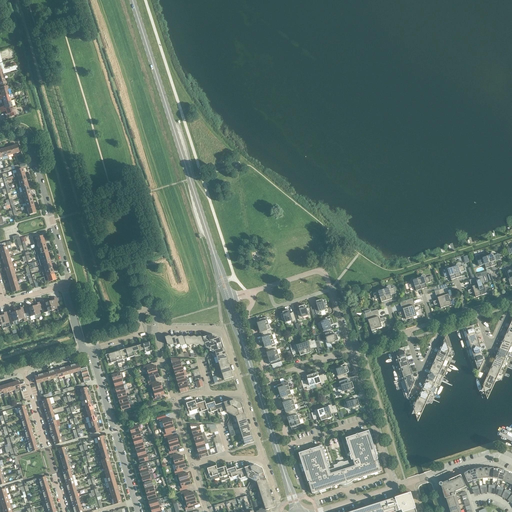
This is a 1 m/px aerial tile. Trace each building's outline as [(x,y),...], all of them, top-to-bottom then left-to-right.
[(0,97),(9,95),(7,89),(8,89),(7,86),(0,88),(0,97)] [(11,101),(9,95),(0,97),(0,100),(2,100),(3,103),(11,101)] [(0,110),(13,107),(11,101),(3,103),(4,107),(0,107),(0,110)] [(14,113),(13,107),(0,110),(0,111),(1,113),(6,111),(7,115),(10,114),(11,117),(16,115),(15,112),(14,113)] [(25,174),(23,169),(15,171),(16,173),(13,174),(14,177),(17,176),(25,174)] [(20,196),(21,199),(31,196),(29,191),(22,193),(23,195),(20,196)] [(23,204),(25,204),(33,202),(31,196),(21,199),(23,204)] [(24,210),(27,209),(34,207),(33,202),(25,204),(26,206),(23,207),(24,210)] [(37,244),(44,242),(43,236),(36,238),(35,236),(32,238),(34,245),(37,244)] [(38,255),(39,255),(40,255),(48,252),(46,247),(39,249),(36,250),(38,255)] [(491,267),(495,266),(496,266),(495,262),(500,260),(498,255),(496,255),(495,254),(494,253),(493,253),(492,253),(491,253),(491,254),(490,254),(490,255),(490,256),(488,257),(491,267)] [(484,265),(486,269),(491,267),(488,257),(485,258),(485,257),(484,257),(484,256),(483,256),(482,256),(481,256),(481,257),(480,257),(480,258),(480,259),(481,260),(478,261),(479,267),(484,265)] [(42,260),(39,261),(41,267),(43,266),(51,263),(49,258),(42,260)] [(456,278),(460,277),(461,277),(460,273),(465,271),(464,266),(461,267),(460,265),(460,264),(459,264),(458,264),(457,264),(456,264),(456,265),(456,266),(456,267),(453,268),(456,278)] [(450,276),(451,280),(456,278),(453,268),(450,269),(450,268),(449,268),(448,267),(447,267),(446,267),(446,268),(445,268),(445,269),(445,270),(446,271),(443,272),(445,278),(450,276)] [(511,273),(510,267),(504,269),(506,276),(507,276),(508,278),(503,280),(504,283),(505,283),(506,283),(507,283),(508,283),(509,283),(510,286),(511,285),(511,273)] [(52,269),(45,271),(42,272),(43,276),(45,275),(45,277),(47,277),(54,274),(52,269)] [(421,290),(425,288),(427,288),(425,284),(431,282),(430,280),(429,277),(426,278),(426,277),(425,276),(425,275),(424,275),(423,275),(422,275),(421,276),(421,277),(421,278),(418,279),(421,290)] [(482,277),(475,278),(481,296),(486,294),(485,291),(486,290),(487,290),(487,289),(488,288),(489,288),(490,287),(489,284),(483,286),(483,284),(484,283),(482,277)] [(415,287),(416,291),(421,290),(418,279),(415,280),(415,279),(414,279),(414,278),(413,278),(412,278),(412,279),(411,279),(411,280),(410,280),(410,281),(411,281),(411,283),(408,284),(410,289),(415,287)] [(469,280),(469,281),(471,287),(472,287),(473,289),(468,291),(469,294),(470,294),(471,294),(472,294),(473,294),(474,294),(475,294),(476,297),(481,296),(475,278),(474,279),(471,280),(469,280)] [(387,301),(391,299),(392,299),(391,295),(396,293),(394,288),(391,289),(391,288),(391,287),(390,287),(389,286),(388,286),(387,286),(387,287),(386,287),(386,288),(386,289),(383,290),(387,301)] [(443,296),(446,307),(451,305),(450,302),(451,302),(452,301),(452,300),(453,299),(454,299),(455,299),(454,295),(452,296),(450,291),(449,290),(448,291),(447,288),(446,288),(441,290),(443,296)] [(383,290),(380,291),(380,290),(379,290),(378,289),(377,289),(377,290),(376,290),(376,291),(376,292),(376,294),(373,295),(375,300),(380,298),(381,302),(387,301),(383,290)] [(441,308),(446,307),(443,296),(441,290),(435,292),(437,298),(438,298),(438,300),(433,302),(434,305),(435,305),(436,305),(437,305),(438,305),(439,305),(440,305),(441,308)] [(49,302),(51,311),(57,309),(57,312),(61,311),(57,298),(52,299),(52,301),(49,302)] [(316,301),(317,305),(317,306),(314,307),(316,314),(320,314),(320,312),(326,310),(324,307),(326,306),(326,307),(325,300),(322,300),(322,299),(316,301)] [(412,299),(406,301),(411,318),(417,316),(416,313),(417,313),(417,312),(418,311),(419,310),(420,310),(419,306),(414,308),(413,306),(414,306),(412,299)] [(43,313),(51,311),(49,302),(45,303),(44,301),(40,302),(42,309),(41,309),(43,313)] [(400,303),(402,310),(403,309),(403,311),(398,313),(399,316),(401,316),(402,316),(403,317),(404,317),(405,316),(406,320),(411,318),(406,301),(400,303)] [(39,310),(41,309),(42,309),(40,302),(37,303),(37,305),(32,307),(35,318),(41,317),(39,310)] [(300,312),(297,313),(299,320),(303,319),(302,317),(308,316),(307,312),(309,312),(308,305),(308,306),(305,306),(305,305),(299,307),(300,311),(300,312)] [(25,314),(28,313),(29,317),(30,317),(31,320),(35,318),(32,307),(27,308),(26,306),(23,307),(25,314)] [(25,314),(23,307),(20,308),(21,310),(15,312),(18,321),(23,319),(24,322),(27,321),(25,314)] [(290,315),(290,314),(289,310),(282,312),(283,313),(280,314),(283,320),(284,320),(283,320),(285,319),(286,323),(292,321),(292,323),(296,321),(294,314),(290,315)] [(377,329),(371,312),(370,310),(364,312),(365,315),(364,315),(364,320),(367,320),(368,323),(364,324),(365,328),(366,327),(366,328),(371,328),(371,331),(377,329)] [(377,310),(371,312),(377,329),(382,327),(381,324),(382,324),(383,323),(383,322),(384,322),(384,321),(386,321),(384,318),(379,319),(379,317),(380,317),(377,310)] [(13,322),(18,321),(15,312),(10,313),(9,311),(6,312),(8,319),(10,326),(13,325),(13,322)] [(10,326),(8,319),(6,312),(2,314),(2,316),(0,316),(0,321),(1,326),(2,328),(10,326)] [(332,329),(330,326),(334,325),(332,319),(331,319),(329,317),(330,316),(323,319),(323,320),(324,320),(324,321),(321,322),(323,328),(321,328),(323,332),(332,329)] [(268,320),(267,317),(257,321),(259,328),(269,325),(269,324),(270,324),(271,322),(271,320),(269,320),(268,320)] [(261,333),(261,336),(272,332),(271,330),(269,325),(259,328),(260,333),(261,333)] [(477,335),(475,330),(474,328),(473,328),(472,326),(474,326),(473,325),(462,329),(463,332),(465,331),(467,337),(475,335),(477,335)] [(262,338),(264,343),(274,340),(272,335),(272,332),(261,336),(262,338)] [(331,332),(317,337),(317,341),(327,340),(328,344),(331,343),(332,344),(331,344),(331,345),(338,344),(338,343),(338,344),(338,341),(339,341),(337,334),(333,336),(332,336),(331,332)] [(503,340),(504,341),(505,340),(511,343),(511,333),(508,332),(507,334),(506,334),(503,340)] [(203,338),(206,345),(205,345),(206,348),(210,350),(217,336),(213,334),(204,338),(203,338)] [(476,338),(475,335),(467,337),(465,338),(466,341),(468,341),(470,346),(470,347),(478,344),(479,344),(477,337),(476,338)] [(165,337),(167,344),(167,345),(168,345),(170,346),(174,345),(172,337),(169,336),(165,337)] [(177,346),(180,345),(178,337),(175,336),(172,337),(174,345),(177,346)] [(183,346),(187,345),(184,338),(182,336),(178,337),(180,345),(183,346)] [(189,346),(193,345),(191,338),(188,336),(184,338),(187,345),(189,346)] [(197,338),(194,336),(191,338),(193,345),(195,346),(199,345),(197,338)] [(202,346),(205,345),(206,345),(203,338),(201,336),(197,338),(199,345),(202,346)] [(221,338),(217,336),(210,350),(214,352),(215,352),(215,351),(224,348),(221,338)] [(440,351),(439,354),(447,357),(449,352),(451,348),(448,347),(445,338),(439,351),(440,351)] [(314,348),(316,347),(317,347),(315,340),(312,341),(311,339),(307,341),(308,342),(302,344),(306,354),(311,353),(310,349),(310,348),(313,347),(313,348),(314,348)] [(265,348),(266,350),(277,347),(275,344),(274,340),(264,343),(265,348)] [(499,349),(501,349),(508,353),(508,352),(511,347),(511,343),(505,340),(504,341),(503,343),(502,343),(499,349)] [(140,344),(143,354),(152,351),(149,343),(144,344),(143,343),(140,344)] [(144,357),(143,354),(140,344),(137,345),(138,346),(132,348),(134,356),(135,360),(144,357)] [(297,344),(293,345),(293,347),(290,348),(292,355),(295,354),(296,354),(295,352),(299,351),(299,352),(300,356),(306,354),(302,344),(297,346),(297,344)] [(479,347),(478,344),(470,347),(470,346),(468,347),(469,350),(471,350),(473,356),(481,353),(482,353),(480,346),(479,347)] [(267,353),(268,358),(279,355),(277,350),(277,347),(266,350),(267,353)] [(404,348),(404,347),(392,351),(394,355),(396,354),(398,360),(406,357),(407,357),(405,350),(404,351),(403,348),(404,348)] [(123,349),(126,359),(134,356),(132,348),(126,349),(126,348),(123,349)] [(217,357),(225,355),(226,354),(224,349),(224,348),(215,351),(215,352),(217,357)] [(120,351),(115,353),(117,361),(126,359),(123,349),(120,350),(120,351)] [(511,353),(508,352),(508,353),(501,349),(499,352),(498,351),(496,358),(497,358),(504,361),(507,356),(509,357),(511,353)] [(108,364),(117,361),(115,353),(109,355),(109,353),(106,354),(108,364)] [(474,359),(478,372),(484,359),(483,356),(482,356),(481,353),(473,356),(471,356),(472,360),(474,359)] [(217,357),(219,363),(228,360),(226,354),(225,355),(217,357)] [(435,363),(443,366),(445,360),(448,361),(449,358),(447,357),(439,354),(438,357),(437,356),(434,362),(435,363)] [(280,359),(279,355),(268,358),(270,363),(271,365),(281,362),(280,359)] [(401,369),(409,366),(410,366),(408,360),(407,360),(406,357),(398,360),(395,360),(397,364),(399,363),(401,369)] [(500,370),(501,370),(503,364),(505,365),(507,362),(504,361),(497,358),(496,361),(494,360),(494,362),(492,366),(493,367),(500,370)] [(171,359),(174,370),(182,367),(180,359),(171,359)] [(219,363),(221,369),(230,366),(228,360),(219,363)] [(430,371),(431,372),(431,371),(439,375),(441,369),(444,370),(445,367),(443,366),(435,363),(434,365),(433,365),(430,371)] [(151,364),(143,367),(144,370),(147,369),(149,374),(158,372),(156,366),(152,367),(151,364)] [(344,374),(345,374),(349,373),(347,366),(346,367),(345,364),(339,367),(339,368),(339,367),(340,369),(336,370),(338,376),(336,376),(338,380),(345,378),(344,374)] [(221,369),(222,374),(231,371),(230,366),(221,369)] [(404,378),(412,375),(412,376),(413,375),(411,369),(410,369),(409,366),(401,369),(398,369),(399,373),(402,372),(404,378)] [(174,370),(176,376),(186,373),(185,370),(183,371),(182,367),(174,370)] [(488,375),(489,376),(489,375),(496,379),(499,373),(501,374),(503,371),(501,370),(500,370),(493,367),(492,369),(490,369),(490,370),(488,375)] [(224,380),(232,378),(233,377),(231,371),(222,374),(224,380)] [(429,374),(426,380),(427,380),(435,384),(435,383),(437,378),(440,379),(441,376),(439,375),(431,371),(431,372),(430,374),(429,374)] [(160,378),(158,372),(149,374),(150,380),(148,381),(149,384),(156,382),(155,379),(160,378)] [(114,381),(122,379),(124,379),(122,373),(112,376),(114,381)] [(186,373),(176,376),(177,381),(186,379),(185,376),(187,375),(186,373)] [(317,373),(312,374),(315,385),(321,383),(321,385),(325,383),(324,382),(328,381),(325,374),(322,375),(322,376),(319,377),(317,373)] [(304,381),(301,382),(303,388),(306,388),(307,389),(311,388),(310,386),(315,385),(312,374),(307,376),(308,380),(308,381),(305,382),(304,381)] [(412,378),(412,376),(412,375),(404,378),(401,379),(402,382),(405,381),(408,391),(411,390),(415,382),(414,378),(412,378)] [(487,378),(486,379),(484,384),(485,384),(484,386),(481,392),(490,390),(491,387),(492,388),(496,379),(489,375),(489,376),(488,378),(487,378)] [(179,387),(187,385),(190,384),(189,378),(186,379),(177,381),(179,387)] [(122,379),(114,381),(115,387),(124,385),(122,379)] [(348,380),(339,382),(340,386),(342,386),(343,392),(346,391),(347,392),(347,393),(354,392),(354,391),(353,391),(353,389),(354,388),(352,382),(349,383),(348,380)] [(422,389),(423,389),(431,392),(434,387),(436,388),(437,384),(435,383),(435,384),(427,380),(426,380),(422,389)] [(156,382),(149,384),(150,389),(153,388),(154,392),(163,389),(161,383),(157,384),(156,382)] [(278,389),(280,393),(290,390),(288,385),(288,382),(277,386),(278,388),(278,389)] [(115,387),(117,393),(125,391),(124,385),(115,387)] [(189,391),(187,385),(179,387),(181,393),(189,391)] [(154,401),(161,399),(161,396),(165,395),(163,389),(154,392),(151,392),(153,398),(154,401)] [(418,397),(419,398),(427,401),(430,395),(432,396),(433,393),(431,392),(423,389),(422,392),(421,391),(418,397)] [(281,398),(282,401),(293,397),(291,395),(290,390),(280,393),(281,398)] [(117,393),(119,399),(127,396),(125,391),(117,393)] [(119,399),(120,405),(129,402),(127,396),(119,399)] [(283,403),(285,408),(295,405),(293,400),(293,397),(282,401),(283,403)] [(352,398),(353,397),(345,400),(345,404),(347,403),(349,409),(352,408),(352,410),(359,409),(359,406),(357,400),(354,401),(353,401),(352,398)] [(423,410),(426,404),(427,401),(419,398),(418,400),(417,400),(414,406),(415,407),(412,415),(421,412),(422,410),(423,410)] [(231,415),(238,401),(234,400),(224,403),(227,411),(227,413),(231,415)] [(189,412),(198,409),(196,403),(195,401),(190,403),(189,401),(186,402),(188,410),(189,412)] [(199,413),(207,410),(208,410),(206,404),(205,401),(199,403),(199,402),(196,403),(198,409),(199,413)] [(242,403),(238,401),(231,415),(235,417),(236,417),(245,414),(245,413),(242,403)] [(130,408),(129,402),(120,405),(122,410),(130,408)] [(208,410),(207,410),(208,413),(217,411),(215,404),(215,402),(209,404),(209,403),(206,404),(208,410)] [(218,414),(227,411),(224,403),(219,405),(218,403),(215,404),(217,411),(218,414)] [(286,413),(287,415),(298,412),(296,410),(295,405),(285,408),(286,413)] [(334,413),(338,412),(335,405),(332,406),(332,405),(328,406),(328,408),(323,409),(327,419),(332,418),(331,414),(330,413),(334,412),(334,413)] [(320,416),(320,417),(321,421),(327,419),(323,409),(318,411),(318,409),(314,410),(314,412),(311,413),(313,420),(317,419),(316,417),(320,416)] [(288,418),(289,423),(299,420),(298,415),(298,412),(287,415),(288,418)] [(238,422),(246,420),(247,419),(245,414),(236,417),(238,422)] [(163,422),(164,427),(173,425),(172,419),(168,420),(167,417),(166,418),(165,415),(156,417),(157,420),(159,420),(160,423),(163,422)] [(238,422),(240,428),(249,425),(247,419),(246,420),(238,422)] [(49,429),(57,426),(60,426),(58,420),(55,421),(48,423),(49,429)] [(299,420),(289,423),(291,428),(292,430),(302,427),(301,424),(299,420)] [(190,424),(193,436),(202,433),(199,424),(190,424)] [(173,425),(164,427),(161,428),(162,434),(163,434),(164,437),(171,435),(172,435),(171,432),(175,431),(173,425)] [(249,425),(240,428),(241,434),(251,431),(249,425)] [(138,426),(130,428),(132,434),(142,431),(141,428),(139,429),(138,426)] [(133,440),(142,437),(144,437),(142,431),(132,434),(133,440)] [(241,434),(243,439),(252,436),(251,431),(241,434)] [(367,476),(371,474),(371,473),(374,472),(377,471),(377,473),(381,471),(378,461),(377,461),(376,460),(378,459),(376,455),(375,455),(374,452),(373,450),(374,449),(373,445),(372,441),(371,442),(370,439),(369,436),(370,435),(369,431),(358,435),(358,434),(356,434),(356,435),(350,437),(346,439),(347,443),(349,442),(350,445),(351,448),(349,449),(351,453),(351,455),(350,456),(352,460),(353,460),(354,462),(349,464),(348,461),(347,461),(348,461),(344,462),(343,462),(342,462),(341,462),(340,462),(339,463),(338,463),(338,464),(337,465),(334,466),(334,465),(333,466),(334,468),(329,470),(328,467),(330,467),(328,463),(327,463),(326,460),(325,456),(324,457),(323,454),(322,451),(323,450),(322,446),(317,448),(311,450),(311,449),(309,450),(299,454),(300,458),(302,457),(303,460),(304,463),(302,464),(304,468),(305,471),(306,471),(307,474),(308,477),(307,477),(308,481),(308,482),(309,481),(310,482),(309,483),(312,493),(316,492),(316,491),(319,490),(322,489),(322,490),(326,489),(330,488),(330,486),(333,485),(334,485),(335,485),(336,486),(340,485),(341,485),(342,485),(343,485),(344,485),(344,482),(349,481),(350,483),(351,483),(351,482),(352,482),(352,481),(354,480),(358,479),(357,478),(359,477),(360,477),(363,476),(363,477),(367,476)] [(195,441),(206,438),(204,432),(202,433),(193,436),(195,441)] [(172,435),(171,435),(164,437),(165,440),(168,439),(169,445),(179,442),(177,436),(173,437),(172,435)] [(64,436),(60,437),(53,440),(54,445),(65,442),(64,436)] [(252,436),(243,439),(245,445),(253,443),(254,442),(252,436)] [(142,437),(133,440),(135,446),(143,443),(146,442),(145,442),(144,437),(142,437)] [(195,441),(197,447),(205,445),(208,444),(206,438),(195,441)] [(169,454),(177,452),(176,449),(180,448),(179,442),(169,445),(167,445),(169,451),(168,451),(169,454)] [(135,446),(137,451),(145,449),(143,443),(135,446)] [(207,450),(205,445),(197,447),(198,453),(207,450)] [(137,451),(138,457),(147,455),(145,449),(137,451)] [(210,450),(207,450),(198,453),(200,459),(208,456),(211,455),(210,450)] [(147,455),(138,457),(140,463),(151,460),(149,454),(147,455)] [(172,465),(175,464),(184,462),(183,456),(178,457),(178,454),(170,456),(172,465)] [(138,465),(140,471),(148,469),(151,468),(149,462),(138,465)] [(186,467),(184,462),(175,464),(177,470),(174,471),(175,474),(183,471),(182,469),(186,467)] [(245,468),(248,477),(248,478),(252,480),(259,467),(255,465),(245,468)] [(220,478),(219,475),(217,468),(216,466),(211,468),(210,467),(207,468),(211,480),(214,479),(215,480),(220,478)] [(229,478),(228,475),(226,469),(227,469),(226,467),(220,468),(220,467),(217,468),(219,475),(220,478),(221,481),(229,478)] [(229,468),(227,469),(226,469),(228,475),(229,478),(229,479),(238,476),(236,470),(236,467),(230,469),(229,468)] [(256,482),(257,482),(266,479),(263,469),(259,467),(252,480),(256,482)] [(239,469),(236,470),(238,476),(239,479),(248,477),(245,468),(239,470),(239,469)] [(150,475),(148,469),(140,471),(142,477),(150,475)] [(473,481),(470,472),(469,470),(464,474),(468,483),(473,481)] [(506,471),(500,470),(498,480),(502,481),(505,472),(506,472),(506,471)] [(183,471),(175,474),(178,482),(189,479),(188,473),(184,474),(183,471)] [(511,474),(511,473),(506,472),(505,472),(502,481),(507,483),(511,474)] [(153,474),(150,475),(142,477),(143,483),(152,480),(155,480),(153,474)] [(446,498),(452,496),(455,495),(455,494),(455,493),(455,492),(466,487),(461,475),(449,481),(449,482),(448,483),(447,481),(440,484),(445,499),(446,499),(446,498)] [(180,491),(188,489),(187,486),(191,485),(189,479),(178,482),(180,491)] [(268,484),(267,482),(266,479),(257,482),(259,487),(267,485),(268,484)] [(155,480),(152,480),(143,483),(145,489),(153,486),(156,485),(155,480)] [(268,484),(267,485),(259,487),(260,493),(270,490),(268,484)] [(153,486),(145,489),(147,494),(155,492),(153,486)] [(186,501),(195,498),(193,492),(189,493),(188,490),(181,493),(182,499),(182,498),(183,501),(186,501)] [(262,499),(270,496),(271,496),(270,490),(260,493),(262,499)] [(157,498),(155,492),(147,494),(149,500),(157,498)] [(395,500),(399,511),(402,510),(402,511),(404,511),(415,509),(415,508),(410,493),(396,498),(395,498),(395,500)] [(456,495),(455,495),(452,496),(446,498),(446,499),(448,504),(457,500),(456,495)] [(260,499),(262,505),(264,504),(273,502),(271,496),(270,496),(262,499),(260,499)] [(195,498),(186,501),(187,504),(185,504),(185,505),(185,507),(186,510),(193,508),(193,505),(197,504),(195,498)] [(162,506),(161,504),(162,504),(160,499),(149,502),(151,508),(159,506),(159,507),(162,506)] [(395,511),(399,511),(395,500),(393,501),(393,499),(371,506),(372,508),(369,508),(369,506),(366,507),(358,510),(359,511),(358,511),(355,511),(351,511),(395,511)] [(448,504),(449,509),(459,506),(457,500),(448,504)] [(266,510),(274,508),(275,507),(273,502),(264,504),(265,508),(266,510)]
